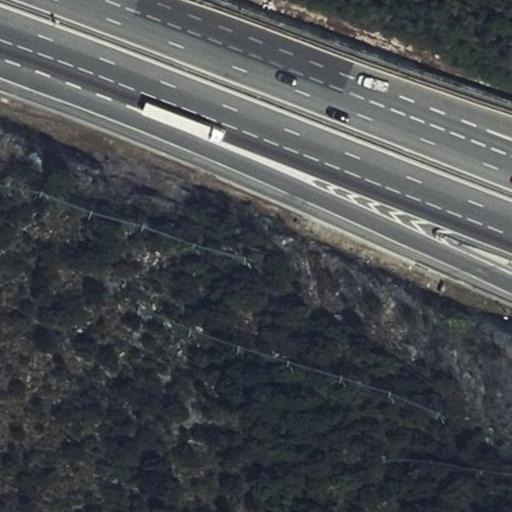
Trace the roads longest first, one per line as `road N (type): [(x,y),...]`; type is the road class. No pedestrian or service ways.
road 1 (motorway): [(13,34),(140,113),(511,285)]
road 2 (motorway): [(13,34),(511,226)]
road 3 (motorway): [(511,166),(217,49)]
road 4 (motorway): [(511,130),(217,49)]
road 5 (motorway): [(217,49),(85,0)]
